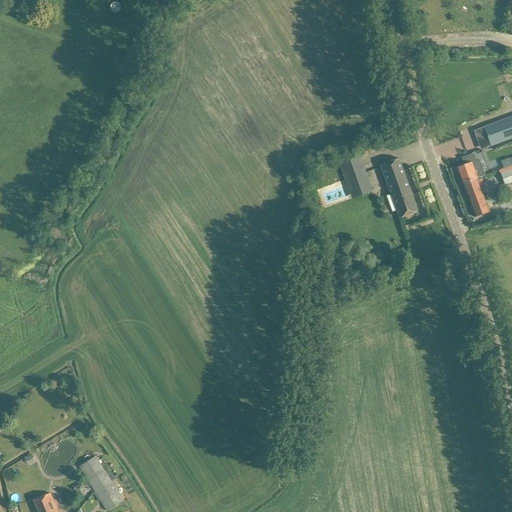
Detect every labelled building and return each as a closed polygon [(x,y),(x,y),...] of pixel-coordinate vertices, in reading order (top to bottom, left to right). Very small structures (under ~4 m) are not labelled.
[(491,146),(511,138),(511,116),(484,127),(491,146)] [(459,167),(457,168),(462,184),(477,178),(485,176),(479,160),(477,161),(474,153),(468,156),(463,158),(465,165),(459,167)] [(351,192),(369,185),(360,158),(341,165),(351,192)] [(399,218),(418,211),(399,158),(380,165),(393,199),(388,200),(393,212),(397,211),(399,218)] [(511,168),(500,173),(504,186),(511,182),(511,168)] [(475,217),(484,214),(490,212),(477,178),(462,184),(475,217)] [(27,464),(34,459),(31,455),(24,459),(27,464)] [(80,466),(95,491),(111,481),(96,457),(80,466)] [(123,501),(111,481),(95,491),(107,511),(123,501)] [(87,490),(82,482),(75,487),(74,487),(73,490),(74,490),(82,497),(87,490)] [(43,496),(34,500),(38,511),(57,511),(50,493),(43,496)]
